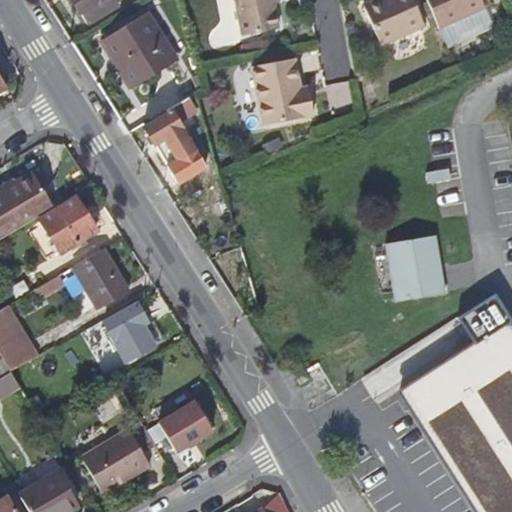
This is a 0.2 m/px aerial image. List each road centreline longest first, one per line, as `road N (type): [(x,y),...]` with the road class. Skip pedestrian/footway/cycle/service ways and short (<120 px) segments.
road 1 (residential): [(67,96),(288,440)]
road 2 (unknown): [(511,329),(483,336),(335,424)]
road 3 (residential): [(169,511),(288,440)]
